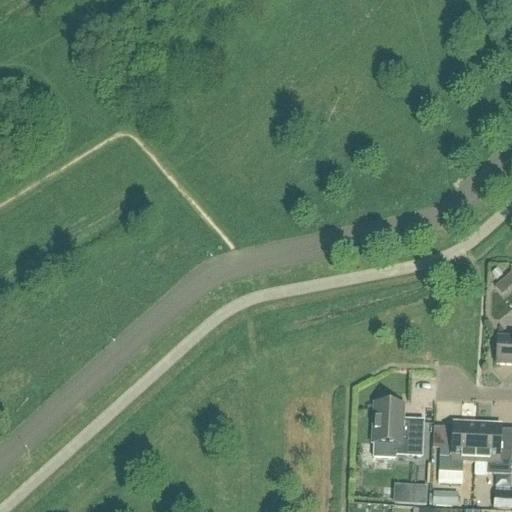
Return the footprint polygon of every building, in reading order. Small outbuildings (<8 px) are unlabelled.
[(511,368),(511,340),(497,340),(496,368),(511,368)] [(421,426),(401,425),(402,409),(376,408),(373,462),(395,463),(395,459),(422,460),(424,424),(421,424),(421,426)] [(475,466),(477,428),(453,426),(452,452),(440,452),(438,476),(461,477),(462,466),(475,466)] [(477,428),(475,466),(486,467),(486,478),(510,479),(511,455),(499,454),(500,429),(477,428)] [(461,477),(438,476),(438,488),(460,489),(461,477)] [(427,489),(416,488),(415,508),(426,509),(427,489)] [(511,511),(511,498),(511,496),(494,495),(494,510),(511,511)] [(456,510),(456,496),(432,496),(432,509),(456,510)]
